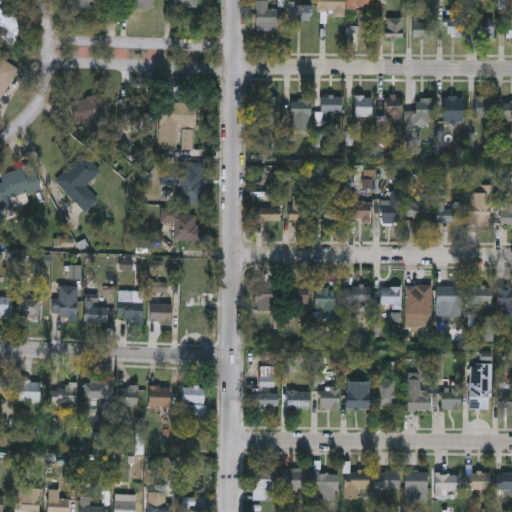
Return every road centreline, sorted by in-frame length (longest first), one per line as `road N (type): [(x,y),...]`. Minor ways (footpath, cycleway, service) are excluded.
road 1 (residential): [(234,511),(237,0)]
road 2 (residential): [(51,65),(511,69)]
road 3 (residential): [(235,441),(511,443)]
road 4 (residential): [(236,256),(511,258)]
road 5 (residential): [(0,350),(235,359)]
